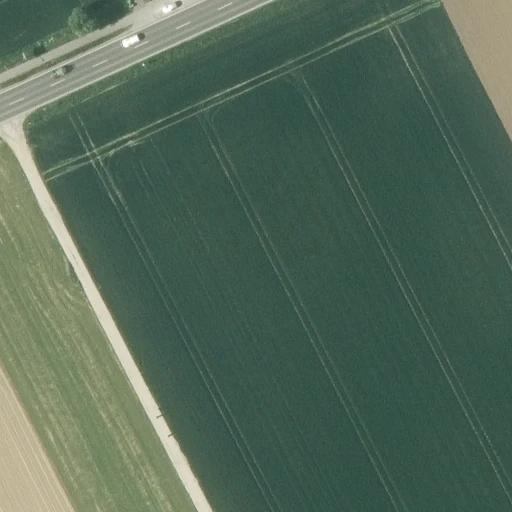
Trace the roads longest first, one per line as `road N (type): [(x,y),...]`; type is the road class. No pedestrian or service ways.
road 1 (track): [(0,113),(203,511)]
road 2 (secondary): [(0,111),(247,0)]
